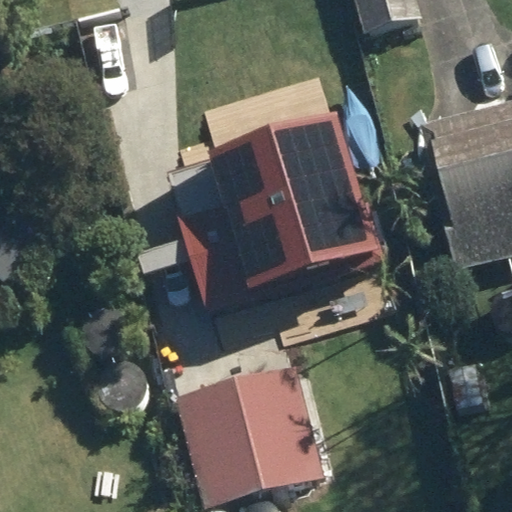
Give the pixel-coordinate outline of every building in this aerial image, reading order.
[(430,34),(420,0),(356,0),(370,51),(430,34)] [(465,288),(511,275),(511,118),(426,141),(465,288)] [(355,185),(346,157),(177,210),(218,336),(264,321),(267,325),(396,285),(363,182),(355,185)] [(59,255),(18,223),(0,245),(0,293),(18,308),(59,255)] [(129,310),(81,322),(108,433),(156,421),(129,310)] [(186,414),(208,511),(267,511),(330,498),(303,387),(186,414)] [(68,424),(37,433),(51,487),(82,479),(68,424)]
